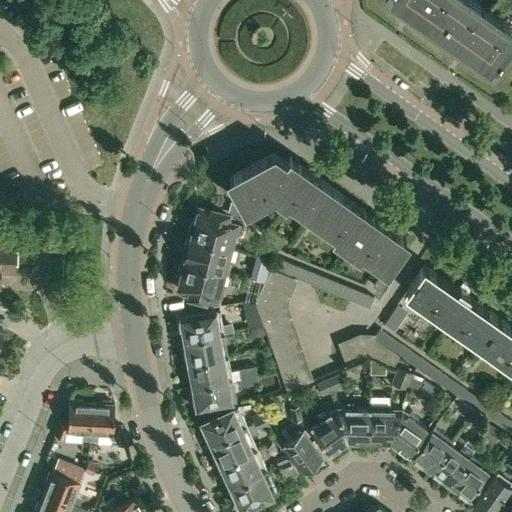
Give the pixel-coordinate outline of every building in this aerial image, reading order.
[(396,0),(413,12),(438,29),(458,0),(396,0)] [(458,0),(438,29),(467,49),(492,67),(511,38),(511,27),(473,0),(458,0)] [(331,185),(290,155),(286,160),(274,151),(229,176),(245,207),(274,192),(285,200),(287,197),(311,214),(331,185)] [(193,177),(209,194),(222,182),(206,165),(193,177)] [(386,266),(387,266),(406,238),(331,185),(311,214),(336,232),(334,235),(359,252),(361,249),(384,265),(386,266)] [(240,222),(236,221),(226,218),(228,211),(212,207),(211,210),(199,207),(195,221),(194,221),(192,222),(191,223),(190,224),(189,225),(189,226),(189,227),(189,228),(189,229),(189,230),(189,231),(190,232),(191,232),(192,234),(192,235),(191,235),(230,246),(233,232),(238,233),(240,222)] [(269,223),(262,231),(268,238),(276,230),(269,223)] [(286,241),(276,230),(268,238),(278,249),(286,241)] [(231,260),(226,259),(230,246),(191,235),(191,237),(190,237),(188,238),(187,238),(186,239),(186,240),(185,241),(185,242),(185,243),(185,244),(185,245),(185,246),(186,247),(186,248),(187,249),(185,260),(223,270),(227,272),(231,260)] [(258,253),(265,255),(272,246),(262,236),(258,253)] [(0,269),(14,270),(15,240),(0,240),(0,269)] [(285,260),(277,256),(273,268),(281,271),(285,260)] [(217,294),(217,292),(222,293),(225,283),(220,281),(223,270),(185,260),(185,261),(183,262),(182,262),(181,263),(179,264),(179,265),(178,266),(178,267),(178,268),(178,269),(178,270),(179,271),(179,272),(180,273),(181,274),(178,288),(190,291),(189,294),(205,298),(207,292),(217,294)] [(293,263),(285,260),(281,271),(289,274),(293,263)] [(301,266),(293,263),(289,274),(297,277),(301,266)] [(265,276),(268,268),(250,264),(247,276),(250,277),(264,280),(265,276)] [(394,270),(387,266),(386,266),(384,265),(379,274),(387,280),(394,270)] [(468,292),(459,286),(458,285),(456,288),(423,265),(407,290),(481,342),(498,317),(466,295),(468,292)] [(309,269),(301,266),(297,277),(305,280),(309,269)] [(268,268),(265,276),(293,287),(297,277),(289,274),(281,271),(273,268),(270,267),(269,269),(268,268)] [(317,272),(309,269),(305,280),(313,283),(317,272)] [(325,275),(317,272),(313,283),(321,286),(325,275)] [(381,289),(387,280),(379,274),(373,284),(381,289)] [(333,279),(325,275),(321,286),(329,290),(333,279)] [(264,280),(261,287),(289,296),(293,287),(265,276),(264,280)] [(341,282),(333,279),(329,290),(337,293),(341,282)] [(349,285),(341,282),(337,293),(345,296),(349,285)] [(357,288),(349,285),(345,296),(353,299),(357,288)] [(256,301),(258,306),(288,306),(289,296),(261,287),(256,301)] [(365,291),(357,288),(353,299),(361,302),(365,291)] [(373,295),(365,291),(361,302),(369,305),(373,295)] [(243,300),(242,301),(248,327),(263,323),(258,306),(256,301),(243,300)] [(292,317),(288,306),(258,306),(263,323),(264,323),(265,326),(292,317)] [(222,323),(220,310),(213,311),(181,317),(185,338),(217,332),(217,333),(224,331),(233,330),(232,321),(222,323)] [(296,327),(292,317),(265,326),(268,336),(296,327)] [(511,327),(498,317),(481,342),(511,363),(511,327)] [(268,336),(272,347),(299,337),(296,327),(268,336)] [(374,335),(383,342),(389,334),(380,328),(374,335)] [(189,359),(189,361),(222,356),(228,355),(224,331),(217,333),(217,332),(185,338),(187,349),(184,352),(186,359),(189,359)] [(370,355),(360,332),(348,337),(358,360),(370,355)] [(400,354),(392,348),(383,342),(374,335),(375,336),(360,332),(370,355),(393,364),(400,354)] [(398,340),(389,334),(383,342),(392,348),(398,340)] [(272,347),(275,357),(303,348),(299,337),(272,347)] [(337,341),(346,365),(358,360),(348,337),(337,341)] [(407,346),(398,340),(392,348),(400,354),(401,355),(407,346)] [(416,353),(407,346),(401,355),(410,361),(416,353)] [(275,357),(279,368),(306,358),(303,348),(275,357)] [(425,359),(416,353),(410,361),(415,366),(418,368),(425,359)] [(189,361),(193,384),(239,377),(237,368),(231,369),(228,355),(222,356),(189,361)] [(279,368),(282,378),(310,369),(306,358),(279,368)] [(433,365),(425,359),(418,368),(427,374),(433,365)] [(255,365),(237,368),(239,377),(257,374),(255,365)] [(412,376),(411,376),(413,371),(397,365),(391,382),(407,388),(408,384),(412,376)] [(442,372),(433,365),(427,374),(436,380),(442,372)] [(286,390),(313,379),(310,369),(282,378),(286,390)] [(339,372),(328,377),(331,391),(345,385),(339,372)] [(451,378),(442,372),(436,380),(445,387),(451,378)] [(257,374),(239,377),(240,385),(258,382),(257,374)] [(423,380),(412,376),(408,384),(420,389),(423,380)] [(230,401),(227,387),(240,385),(239,377),(193,384),(197,406),(230,401)] [(328,377),(317,382),(322,394),(331,391),(328,377)] [(460,384),(451,378),(445,387),(454,393),(460,384)] [(469,391),(460,384),(454,393),(462,399),(463,400),(469,391)] [(478,397),(469,391),(463,400),(472,406),(478,397)] [(365,407),(335,406),(347,438),(356,439),(358,442),(368,442),(368,407),(368,396),(365,396),(365,407)] [(390,396),(368,396),(368,407),(368,442),(379,442),(381,439),(390,440),(401,408),(389,408),(390,396)] [(487,403),(478,397),(472,406),(475,408),(481,412),(487,403)] [(468,417),(475,408),(472,406),(463,400),(462,399),(456,408),(468,417)] [(60,421),(56,434),(64,437),(89,438),(91,401),(68,400),(67,422),(60,421)] [(122,423),(114,423),(115,402),(91,401),(89,438),(98,439),(98,432),(113,433),(115,441),(126,438),(122,423)] [(496,409),(487,403),(481,412),(490,418),(496,409)] [(292,420),(302,418),(299,405),(289,407),(292,420)] [(309,425),(328,452),(330,450),(334,452),(339,448),(339,444),(347,438),(335,406),(309,425)] [(201,420),(211,442),(242,428),(241,427),(232,407),(201,420)] [(403,452),(406,451),(409,453),(427,426),(401,408),(390,440),(397,445),(397,449),(403,452)] [(505,416),(496,409),(490,418),(499,424),(505,416)] [(266,418),(263,411),(252,415),(255,422),(255,423),(266,418)] [(511,424),(511,420),(505,416),(499,424),(508,431),(511,424)] [(211,442),(220,463),(251,449),(245,436),(269,426),(266,418),(255,423),(255,422),(241,427),(242,428),(211,442)] [(479,431),(485,435),(492,425),(485,421),(479,431)] [(494,440),(500,432),(501,431),(492,425),(485,435),(494,440)] [(411,455),(413,457),(413,461),(418,464),(421,463),(430,469),(452,440),(432,426),(411,455)] [(302,470),(322,456),(303,430),(302,431),(299,427),(291,432),(295,436),(283,444),(302,470)] [(467,440),(461,446),(452,440),(430,469),(449,483),(471,453),(471,454),(477,446),(467,440)] [(220,463),(230,485),(266,468),(261,458),(256,460),(251,449),(220,463)] [(289,458),(283,451),(274,455),(278,463),(289,458)] [(490,467),(471,454),(471,453),(449,483),(468,496),(490,467)] [(58,456),(53,469),(79,480),(85,466),(58,456)] [(294,465),(289,458),(278,463),(287,482),(299,472),(294,465)] [(89,459),(84,470),(92,473),(96,462),(89,459)] [(277,491),(266,468),(230,485),(241,507),(271,494),(271,493),(277,491)] [(80,480),(79,480),(53,469),(52,469),(43,491),(79,505),(82,497),(75,495),(80,480)] [(489,511),(492,511),(511,485),(492,470),(472,499),(489,511)] [(43,491),(35,511),(37,511),(67,511),(68,510),(73,511),(76,511),(79,505),(43,491)] [(108,508),(110,511),(144,511),(135,495),(118,503),(115,496),(104,501),(108,509),(108,508)] [(511,511),(511,497),(501,511),(511,511)]
